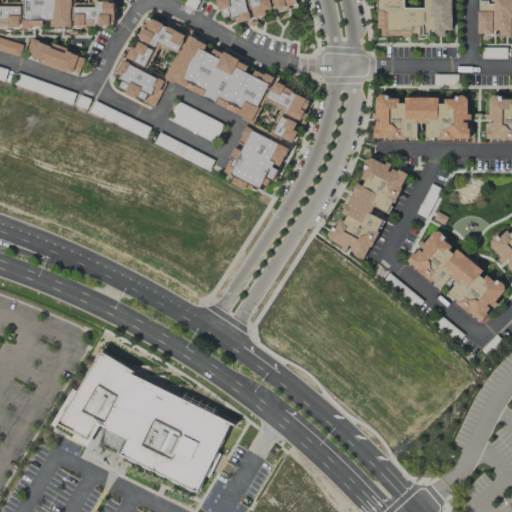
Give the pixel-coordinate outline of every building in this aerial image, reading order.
[(0,0),(0,28),(42,28),(42,21),(50,20),(50,27),(113,26),(112,0),(90,0),(91,3),(71,3),(71,0),(0,0)] [(297,4),(296,0),(215,0),(220,19),(229,17),(231,24),(265,16),(264,12),(297,4)] [(381,37),(444,36),(444,30),(451,30),(450,0),(423,0),(423,8),(403,8),(403,0),(375,0),(376,22),(381,37)] [(511,36),(511,0),(476,0),(477,34),(496,34),(496,37),(511,36)] [(248,118),(224,172),(255,186),(268,186),(276,169),(280,165),(287,148),(280,145),(280,139),(290,143),(294,136),(295,121),(299,121),(310,98),(246,69),(246,64),(221,53),(204,51),(204,44),(187,36),(183,34),(145,17),(136,37),(129,44),(115,74),(118,76),(117,91),(153,107),(164,81),(248,118)] [(84,56),(49,45),(29,39),(24,58),(78,75),(84,56)] [(372,138),(416,139),(416,123),(424,123),(424,138),(466,139),(467,97),(440,96),(440,98),(400,97),(374,96),(374,118),(373,118),(372,138)] [(511,97),(487,97),(486,122),(485,121),(485,139),(511,139),(511,97)] [(406,173),(367,157),(356,181),(355,181),(340,217),(337,215),(326,241),(347,250),(346,252),(364,260),(382,220),(369,215),(372,207),(388,214),(406,173)] [(511,221),(506,227),(486,245),(511,272),(511,221)] [(479,321),(505,288),(484,272),(453,248),(454,247),(433,230),(423,243),(421,242),(405,263),(443,291),(442,293),(479,321)] [(230,423),(131,374),(133,371),(101,353),(58,424),(85,437),(95,422),(128,439),(120,454),(196,493),(230,423)]
